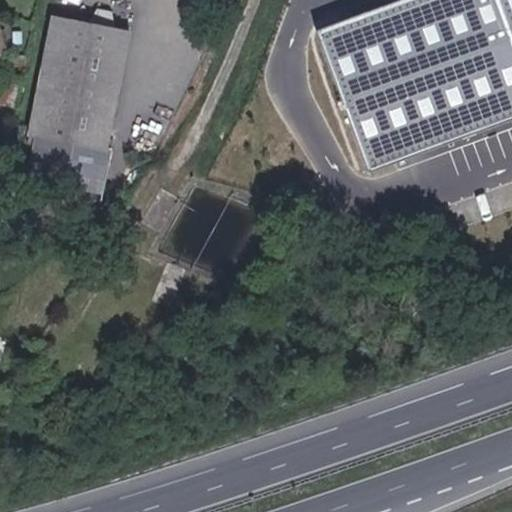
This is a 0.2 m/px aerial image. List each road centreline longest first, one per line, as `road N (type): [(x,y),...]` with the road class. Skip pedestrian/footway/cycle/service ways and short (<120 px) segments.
road 1 (trunk): [(511,383),(137,511)]
road 2 (residential): [(304,6),(284,68),(338,182),(380,201),(511,153)]
road 3 (trunk): [(330,511),(511,445)]
